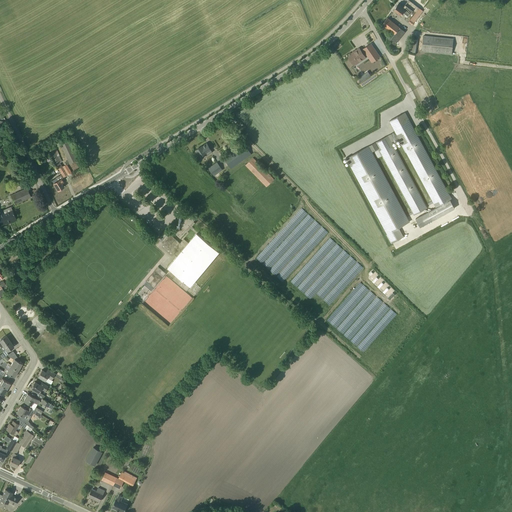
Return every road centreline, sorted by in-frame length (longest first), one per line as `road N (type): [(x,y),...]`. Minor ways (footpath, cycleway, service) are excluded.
road 1 (unknown): [(416,111),(491,259),(508,438),(506,511)]
road 2 (tertiary): [(57,215),(292,70),(361,9)]
